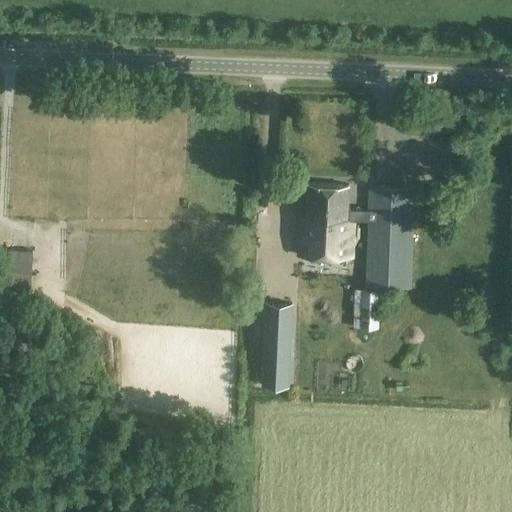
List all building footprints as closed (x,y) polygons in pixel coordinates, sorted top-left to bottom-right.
[(447,130),(446,118),(430,119),(432,131),(447,130)] [(368,219),(364,219),(364,209),(348,209),(349,184),(307,183),(305,216),(300,216),(299,255),(352,257),(353,237),(367,238),(365,285),(409,287),(413,187),(369,185),(368,219)] [(254,256),(255,256),(254,265),(266,266),(266,257),(272,257),(274,215),(256,215),(254,256)] [(276,324),(338,325),(339,285),(277,284),(276,324)] [(380,289),(354,288),(353,326),(378,327),(380,289)]
